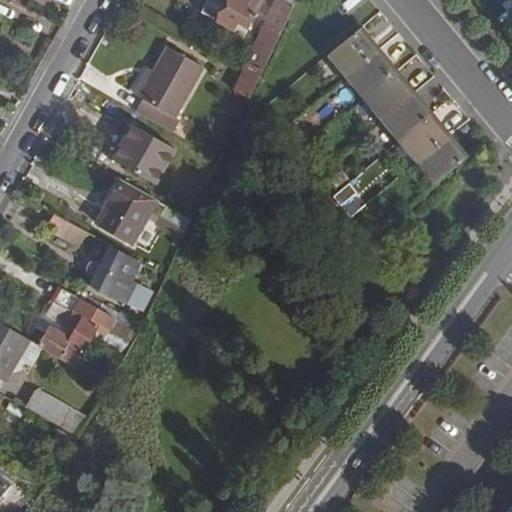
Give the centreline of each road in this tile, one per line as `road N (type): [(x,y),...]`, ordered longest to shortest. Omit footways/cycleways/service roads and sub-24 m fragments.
road 1 (residential): [(310,511),(503,247)]
road 2 (residential): [(0,182),(102,0)]
road 3 (residential): [(409,0),(511,120)]
road 4 (residential): [(511,400),(432,511)]
